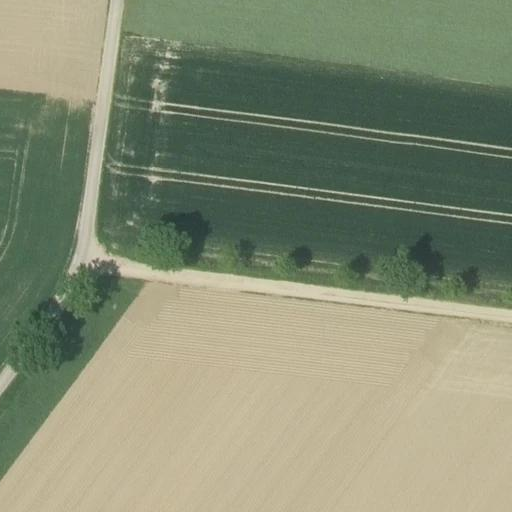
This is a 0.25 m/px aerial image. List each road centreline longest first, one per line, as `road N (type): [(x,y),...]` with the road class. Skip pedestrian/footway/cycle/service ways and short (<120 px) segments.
road 1 (track): [(130,0),(90,283),(0,416)]
road 2 (track): [(92,271),(511,331)]
